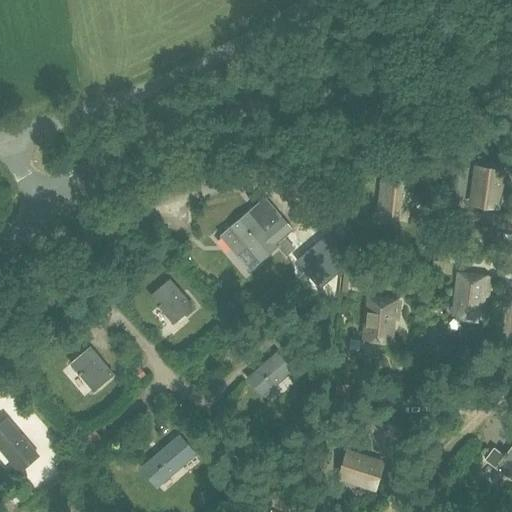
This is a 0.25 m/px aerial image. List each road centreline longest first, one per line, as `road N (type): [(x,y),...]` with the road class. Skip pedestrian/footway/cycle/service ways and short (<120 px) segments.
road 1 (unclassified): [(55,191),(140,140),(202,115),(511,71)]
road 2 (unclassified): [(4,135),(144,91),(312,0)]
road 3 (track): [(511,277),(491,408),(382,494),(372,511)]
road 4 (unknown): [(10,235),(148,354)]
